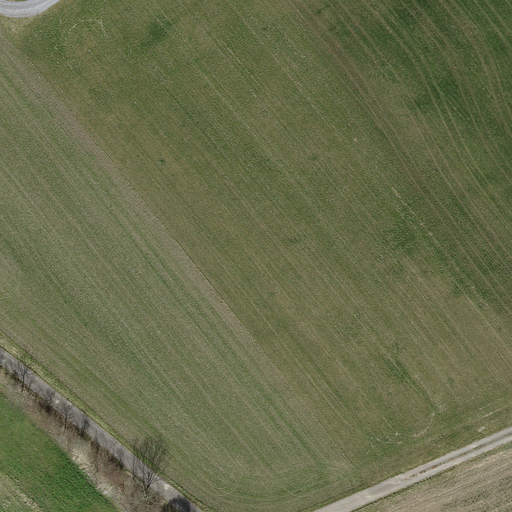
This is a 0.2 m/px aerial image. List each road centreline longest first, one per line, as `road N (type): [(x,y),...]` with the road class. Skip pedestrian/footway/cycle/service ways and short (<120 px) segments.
road 1 (track): [(193,511),(0,355)]
road 2 (track): [(511,435),(331,511)]
